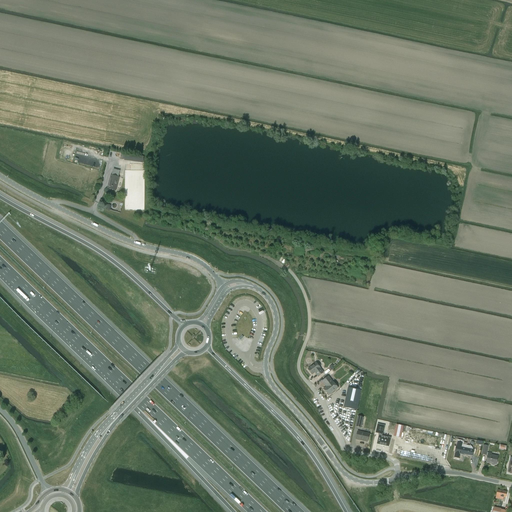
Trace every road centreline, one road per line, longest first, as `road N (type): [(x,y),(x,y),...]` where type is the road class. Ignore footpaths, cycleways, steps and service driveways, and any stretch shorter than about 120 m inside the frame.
road 1 (motorway): [(294,511),(0,229)]
road 2 (unclassified): [(399,479),(346,475),(274,387),(265,368),(274,308),(253,286)]
road 3 (unclassified): [(399,479),(392,460),(344,448),(300,372),(310,318),(290,269)]
road 4 (motorway): [(183,325),(115,262),(0,196)]
road 5 (motorway): [(345,511),(294,433),(206,346)]
road 6 (motorway): [(0,265),(139,399)]
road 7 (motorway): [(139,399),(256,511)]
road 8 (motorway): [(139,399),(233,511)]
